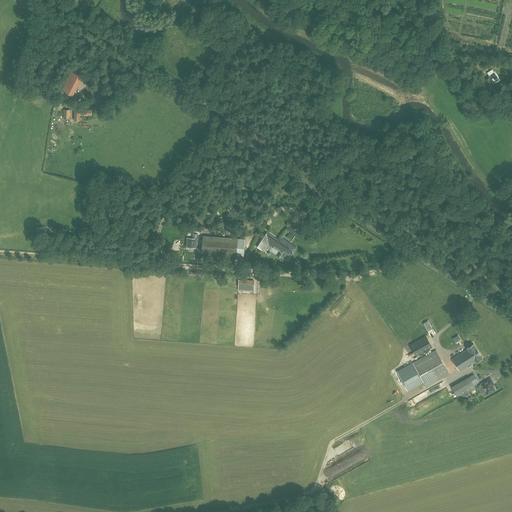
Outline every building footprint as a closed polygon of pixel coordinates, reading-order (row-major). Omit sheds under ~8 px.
[(233,32),(222,27),(219,33),(230,38),(233,32)] [(62,89),(73,95),(83,75),(72,69),(62,89)] [(499,79),(494,72),(489,76),(490,77),(485,80),(488,83),(491,81),(490,79),(493,78),(496,82),(499,79)] [(91,114),(91,109),(75,109),(74,120),(79,120),(80,114),(91,114)] [(296,219),(293,224),(291,222),(286,229),(298,237),(302,231),(300,229),(304,224),(296,219)] [(292,254),(296,248),(283,239),(282,242),(266,232),(257,247),(268,254),(270,252),(265,249),(269,244),(272,246),(273,244),(281,250),(282,248),(289,253),(290,252),(292,254)] [(193,235),(193,240),(187,239),(186,249),(196,249),(196,240),(197,240),(197,236),(193,235)] [(245,239),(203,236),(201,253),(243,256),(245,239)] [(238,290),(253,291),(254,281),(239,280),(238,290)] [(417,356),(432,347),(425,336),(410,344),(417,356)] [(476,362),(482,358),(474,344),(467,348),(467,349),(452,359),(460,371),(475,361),(476,362)] [(449,374),(436,350),(412,363),(424,383),(426,387),(449,374)] [(424,383),(412,363),(397,372),(408,392),(424,383)] [(476,388),(472,381),(477,378),(475,374),(452,387),(458,398),(476,388)] [(481,384),(485,390),(482,391),(482,393),(483,395),(484,395),(487,394),(495,390),(493,385),(494,384),(491,378),(481,384)] [(426,401),(410,409),(414,417),(430,408),(426,401)]
